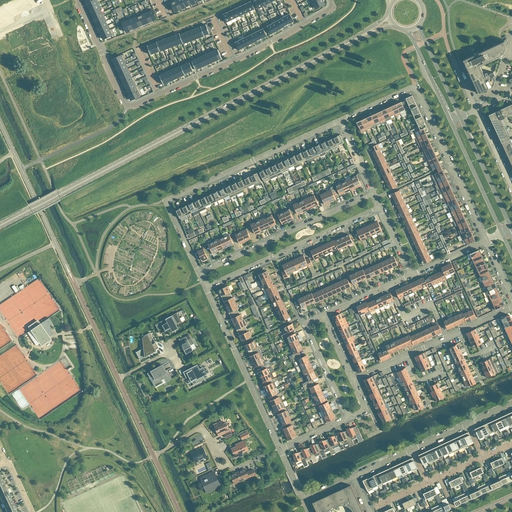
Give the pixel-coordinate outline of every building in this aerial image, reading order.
[(170,0),(175,12),(180,9),(175,0),(170,0)] [(175,0),(180,9),(185,7),(181,0),(175,0)] [(259,0),(256,0),(254,1),(258,9),(263,7),(259,0)] [(319,0),(311,4),(313,10),(324,4),(322,0),(319,0)] [(250,1),(246,4),(249,11),(254,9),(250,1)] [(97,4),(89,8),(91,12),(99,8),(97,4)] [(246,4),(241,6),(245,14),(249,11),(246,4)] [(241,6),(236,8),(240,16),(245,14),(241,6)] [(99,8),(91,12),(93,17),(101,13),(101,12),(99,8)] [(236,8),(232,10),(236,18),(240,16),(236,8)] [(152,9),(146,12),(147,13),(151,21),(156,19),(152,9)] [(232,10),(227,12),(231,20),(236,18),(232,10)] [(101,13),(93,17),(95,21),(103,17),(104,17),(105,17),(102,12),(101,12),(101,13)] [(227,12),(222,15),(226,22),(231,20),(227,12)] [(142,13),(137,16),(141,26),(146,23),(142,15),(142,13)] [(142,15),(146,23),(151,21),(147,13),(142,15)] [(289,14),(285,17),(289,24),(294,21),(289,14)] [(137,16),(132,18),(136,28),(141,26),(137,16)] [(103,17),(95,21),(96,23),(97,25),(105,21),(105,22),(106,22),(104,17),(103,17)] [(285,17),(280,19),(284,27),(289,24),(285,17)] [(126,18),(121,21),(126,32),(131,30),(127,20),(126,18)] [(127,20),(131,30),(136,28),(132,18),(127,20)] [(280,19),(276,22),(280,29),(284,27),(280,19)] [(97,25),(96,25),(98,30),(107,26),(105,22),(105,21),(97,25)] [(276,22),(271,24),(276,32),(280,29),(276,22)] [(201,26),(200,26),(204,36),(209,34),(206,24),(205,25),(201,27),(201,26)] [(271,24),(267,27),(271,34),(276,32),(271,24)] [(35,25),(7,37),(13,50),(41,39),(35,25)] [(107,26),(98,30),(100,34),(110,30),(108,25),(107,26)] [(110,30),(100,34),(103,39),(114,34),(111,29),(110,30)] [(263,29),(258,31),(262,39),(267,36),(263,29)] [(258,31),(253,33),(257,41),(262,39),(258,31)] [(179,34),(174,36),(177,44),(182,42),(179,33),(179,34)] [(179,33),(182,42),(183,44),(187,42),(184,33),(180,35),(179,33)] [(253,33),(249,36),(253,43),(257,41),(253,33)] [(174,36),(169,38),(172,46),(177,44),(174,36)] [(249,36),(244,38),(248,46),(253,43),(249,36)] [(80,62),(72,38),(63,41),(64,45),(59,47),(66,67),(80,62)] [(244,38),(240,40),(244,48),(248,46),(244,38)] [(240,40),(235,43),(239,50),(244,48),(240,40)] [(47,41),(31,48),(35,58),(38,56),(43,69),(37,72),(36,69),(22,74),(28,89),(61,76),(47,41)] [(493,87),(495,80),(493,76),(495,75),(493,72),(488,75),(487,72),(485,73),(486,76),(487,78),(484,79),(478,65),(480,64),(481,66),(501,56),(501,55),(503,54),(505,47),(503,42),(463,60),(478,94),(493,87)] [(147,45),(147,46),(150,55),(156,53),(152,44),(147,46),(147,45)] [(217,50),(212,52),(216,60),(221,58),(221,59),(217,50)] [(123,54),(112,59),(114,65),(124,60),(125,60),(123,54)] [(196,59),(191,61),(196,70),(200,68),(196,59)] [(124,60),(114,65),(116,69),(126,64),(124,60)] [(189,62),(185,64),(189,73),(193,71),(189,62)] [(126,64),(116,69),(118,73),(128,69),(126,64)] [(181,66),(177,68),(181,76),(184,75),(185,75),(181,66)] [(128,69),(118,73),(119,75),(120,75),(121,78),(129,74),(130,74),(131,73),(128,68),(128,69)] [(164,73),(159,76),(163,85),(164,85),(163,84),(168,82),(164,73)] [(129,74),(121,78),(123,82),(131,78),(130,74),(129,74)] [(131,78),(123,82),(125,86),(134,82),(135,82),(136,81),(134,77),(131,78)] [(134,82),(125,86),(127,91),(137,86),(136,86),(135,82),(134,82)] [(137,86),(127,91),(129,95),(140,90),(138,85),(136,86),(137,86)] [(129,95),(128,95),(131,100),(142,95),(140,90),(129,95)] [(415,102),(412,95),(405,98),(409,105),(415,102)] [(405,110),(401,102),(396,104),(401,114),(405,112),(404,110),(405,110)] [(401,114),(396,104),(391,106),(395,115),(395,117),(401,114)] [(395,115),(391,106),(386,109),(390,117),(395,115)] [(410,122),(415,119),(418,126),(425,123),(417,106),(410,109),(414,117),(409,119),(410,122)] [(509,106),(504,108),(502,109),(500,110),(497,112),(497,111),(489,115),(502,143),(510,139),(501,119),(504,118),(506,117),(508,116),(511,113),(511,112),(509,106)] [(390,117),(386,109),(381,111),(386,121),(391,119),(390,117)] [(386,121),(381,111),(376,113),(381,123),(386,121)] [(381,123),(376,113),(371,115),(376,126),(381,123)] [(376,126),(371,115),(366,118),(371,128),(376,126)] [(371,128),(366,118),(361,120),(366,130),(371,128)] [(366,130),(361,120),(356,122),(361,133),(362,132),(366,130)] [(426,133),(423,129),(420,130),(415,132),(415,133),(413,134),(415,138),(426,133)] [(428,138),(426,133),(415,138),(417,143),(419,142),(428,138)] [(344,143),(342,139),(343,138),(342,136),(341,136),(340,135),(336,137),(334,138),(334,137),(334,138),(338,146),(340,145),(341,144),(344,143)] [(338,146),(334,138),(330,140),(328,141),(328,140),(331,149),(332,150),(338,148),(337,146),(338,146)] [(417,143),(420,147),(421,147),(430,143),(428,138),(419,142),(417,143)] [(511,138),(510,139),(502,143),(504,148),(511,143),(511,138)] [(331,149),(328,140),(323,142),(324,143),(322,144),(322,143),(321,143),(325,151),(328,150),(331,149)] [(325,151),(321,143),(317,145),(317,146),(316,147),(315,146),(319,154),(322,153),(325,151)] [(432,147),(430,143),(421,147),(424,151),(432,147)] [(380,149),(378,144),(368,148),(369,151),(371,150),(372,152),(380,149)] [(319,154),(315,146),(311,148),(311,149),(310,149),(309,149),(314,159),(320,157),(319,154)] [(434,152),(432,147),(424,151),(422,152),(424,157),(434,152)] [(314,159),(309,149),(305,151),(303,152),(307,160),(308,162),(314,159)] [(382,153),(380,149),(372,152),(374,157),(382,153)] [(307,160),(303,152),(299,154),(297,155),(297,154),(297,155),(300,163),(303,162),(304,162),(303,161),(307,160)] [(436,157),(434,152),(424,157),(426,161),(436,157)] [(384,158),(382,153),(374,157),(376,162),(384,158)] [(300,163),(297,155),(292,157),(293,157),(291,158),(291,157),(290,158),(294,166),(295,168),(301,165),(300,163)] [(438,161),(436,157),(426,161),(428,166),(430,165),(438,161)] [(294,166),(290,158),(286,159),(286,160),(285,161),(284,160),(288,169),(291,167),(294,166)] [(387,163),(384,158),(376,162),(378,166),(387,163)] [(288,169),(284,160),(280,162),(280,163),(279,164),(278,163),(283,173),(289,170),(288,169)] [(441,167),(438,161),(430,165),(432,170),(436,168),(437,170),(441,168),(441,167)] [(283,173),(278,163),(274,165),(274,166),(272,167),(272,166),(276,176),(283,173)] [(389,167),(387,163),(378,166),(381,171),(389,167)] [(276,176),(272,166),(268,168),(268,169),(266,169),(270,179),(276,176)] [(391,172),(389,167),(381,171),(383,176),(391,172)] [(442,169),(441,168),(437,170),(438,172),(434,174),(436,179),(445,175),(444,174),(442,169)] [(270,179),(266,169),(261,171),(262,171),(259,172),(264,182),(270,179)] [(393,177),(391,172),(383,176),(385,180),(393,177)] [(261,181),(257,173),(252,175),(253,176),(251,176),(254,184),(257,183),(261,181)] [(361,185),(356,175),(351,178),(356,189),(359,187),(359,186),(361,185)] [(445,175),(436,179),(434,180),(436,185),(439,184),(447,180),(445,175)] [(254,184),(251,176),(246,178),(247,178),(245,179),(244,179),(248,187),(251,186),(254,184)] [(395,181),(393,177),(385,180),(387,185),(395,181)] [(356,189),(351,178),(346,180),(350,190),(352,189),(353,190),(356,189)] [(248,187),(244,179),(240,181),(239,182),(238,181),(238,182),(242,190),(245,189),(245,188),(248,187)] [(350,190),(346,180),(341,183),(346,193),(349,192),(348,191),(350,190)] [(449,185),(447,180),(439,184),(441,188),(449,185)] [(397,186),(395,181),(387,185),(389,190),(393,188),(397,186)] [(242,190),(238,182),(234,183),(234,184),(233,185),(232,184),(237,195),(243,192),(242,190)] [(346,193),(341,183),(335,185),(340,195),(342,194),(342,195),(346,193)] [(416,188),(415,186),(413,183),(408,185),(409,188),(408,189),(410,191),(413,190),(416,188)] [(237,195),(232,184),(228,186),(228,187),(226,188),(226,187),(229,195),(230,198),(237,195)] [(449,185),(441,188),(438,190),(440,194),(441,194),(443,193),(451,189),(449,185)] [(336,199),(334,196),(336,195),(333,186),(330,188),(331,190),(326,192),(330,203),(334,201),(334,200),(336,199)] [(229,195),(226,187),(222,189),(222,190),(220,191),(220,190),(219,190),(223,198),(226,197),(229,195)] [(453,194),(451,189),(443,193),(441,194),(443,199),(445,198),(453,194)] [(223,198),(219,190),(215,192),(216,193),(214,193),(213,193),(217,201),(220,200),(223,198)] [(402,195),(399,190),(391,194),(393,199),(402,195)] [(269,194),(272,200),(278,196),(276,191),(269,194)] [(320,202),(322,200),(324,205),(326,204),(327,204),(330,203),(326,192),(320,195),(318,191),(316,192),(317,196),(319,200),(320,202)] [(217,201),(213,193),(209,195),(208,196),(207,196),(211,204),(214,203),(217,201)] [(455,199),(453,194),(445,198),(447,202),(455,199)] [(315,197),(314,195),(308,198),(313,208),(317,206),(316,206),(318,205),(317,202),(315,197)] [(404,200),(402,195),(393,199),(396,203),(404,200)] [(211,204),(207,196),(203,198),(202,199),(201,198),(201,199),(205,207),(207,206),(208,206),(208,205),(211,204)] [(313,208),(308,198),(303,200),(308,210),(310,209),(313,208)] [(205,207),(201,199),(197,201),(195,202),(195,201),(198,210),(199,212),(206,209),(205,207)] [(455,199),(447,202),(445,203),(447,208),(449,207),(458,203),(455,199)] [(308,210),(303,200),(298,202),(303,213),(306,211),(308,210)] [(406,204),(404,200),(396,203),(398,208),(406,204)] [(198,210),(195,201),(191,203),(191,204),(189,205),(189,204),(188,204),(192,213),(195,211),(198,210)] [(303,213),(298,202),(293,205),(297,214),(299,214),(300,214),(303,213)] [(451,212),(460,208),(459,207),(458,203),(449,207),(447,208),(450,213),(451,212)] [(192,213),(188,204),(184,206),(185,207),(183,208),(183,207),(182,207),(188,219),(191,217),(189,214),(192,213)] [(408,209),(406,204),(398,208),(400,213),(408,209)] [(188,219),(182,207),(178,209),(178,210),(176,211),(178,215),(177,216),(178,218),(179,218),(181,222),(187,219),(188,219)] [(460,208),(451,212),(450,213),(452,217),(462,212),(460,208)] [(291,214),(289,209),(283,212),(288,222),(292,221),(291,220),(293,219),(291,214)] [(410,214),(408,209),(400,213),(402,217),(410,214)] [(275,216),(277,220),(279,219),(282,224),(284,223),(284,224),(288,222),(283,212),(275,216)] [(462,212),(452,217),(451,217),(453,222),(464,217),(462,212)] [(412,218),(410,214),(402,217),(404,222),(412,218)] [(276,224),(271,215),(266,217),(271,228),(274,226),(274,225),(276,224)] [(271,228),(266,217),(261,219),(265,229),(267,228),(268,229),(271,228)] [(466,222),(464,217),(453,222),(455,226),(458,225),(458,226),(466,222)] [(414,223),(412,218),(404,222),(406,227),(414,223)] [(265,229),(261,219),(256,222),(260,232),(264,231),(263,230),(265,229)] [(382,231),(377,221),(375,222),(375,221),(371,223),(376,234),(382,231)] [(260,232),(256,222),(250,224),(255,234),(257,233),(257,234),(260,232)] [(468,226),(466,222),(458,226),(460,230),(468,226)] [(376,234),(371,223),(369,224),(369,225),(367,226),(371,236),(376,234)] [(417,228),(414,223),(406,227),(408,231),(417,228)] [(371,236),(367,226),(365,227),(364,226),(362,228),(366,238),(371,236)] [(468,226),(460,230),(458,231),(460,236),(470,231),(468,226)] [(366,238),(362,228),(358,229),(358,230),(356,231),(361,241),(366,238)] [(419,232),(417,228),(408,231),(410,236),(419,232)] [(251,238),(246,229),(241,231),(245,242),(249,240),(249,239),(251,238)] [(245,242),(241,231),(235,234),(237,239),(239,244),(241,243),(242,244),(245,242)] [(473,236),(470,231),(460,236),(462,240),(464,239),(473,236)] [(421,237),(419,232),(410,236),(413,241),(421,237)] [(233,244),(229,234),(223,237),(228,247),(232,246),(231,245),(233,244)] [(353,243),(349,234),(344,237),(348,245),(353,243)] [(475,241),(473,236),(464,239),(466,244),(475,241)] [(228,247),(223,237),(218,239),(223,249),(225,248),(225,249),(228,247)] [(348,245),(344,237),(339,239),(343,247),(348,245)] [(423,242),(421,237),(413,241),(415,245),(423,242)] [(223,249),(218,239),(213,241),(218,252),(221,250),(223,249)] [(343,247),(339,239),(335,241),(338,250),(343,247)] [(338,250),(335,241),(334,240),(329,242),(333,251),(338,249),(338,250)] [(218,252),(213,241),(205,245),(206,247),(209,253),(211,252),(212,254),(214,253),(218,252)] [(333,251),(329,242),(325,244),(329,253),(333,251)] [(425,246),(423,242),(415,245),(417,250),(425,246)] [(329,253),(325,244),(320,246),(324,255),(329,253)] [(324,255),(320,246),(315,248),(319,257),(324,255)] [(427,251),(425,246),(417,250),(419,255),(427,251)] [(319,257),(315,248),(310,251),(314,259),(319,257)] [(207,256),(203,249),(197,251),(198,252),(195,254),(197,258),(200,256),(202,261),(204,260),(204,261),(207,259),(208,258),(207,256)] [(481,254),(479,250),(470,254),(472,259),(481,254)] [(429,255),(427,251),(419,255),(421,259),(429,255)] [(483,259),(481,254),(472,259),(474,263),(483,259)] [(307,265),(309,268),(313,266),(309,258),(305,260),(303,255),(301,256),(298,257),(303,267),(307,265)] [(432,260),(429,255),(421,259),(422,261),(421,262),(423,265),(426,263),(432,260)] [(398,265),(394,256),(389,259),(393,267),(398,265)] [(293,260),(297,270),(303,267),(298,257),(294,259),(295,259),(293,260)] [(393,267),(389,259),(385,261),(389,269),(393,267)] [(485,264),(483,259),(474,263),(476,268),(485,264)] [(287,262),(292,272),(297,270),(293,260),(291,261),(290,260),(287,262)] [(389,269),(385,261),(380,263),(384,271),(389,269)] [(287,275),(292,272),(287,262),(284,263),(284,264),(282,265),(285,270),(281,272),(284,279),(288,277),(287,275)] [(384,271),(380,263),(376,265),(380,273),(384,271)] [(454,271),(451,263),(446,266),(450,274),(454,271)] [(488,268),(485,264),(476,268),(478,273),(488,268)] [(380,273),(376,265),(372,267),(376,275),(380,273)] [(446,278),(451,276),(450,274),(446,266),(441,268),(446,278)] [(376,275),(372,267),(367,269),(371,277),(376,275)] [(446,278),(441,268),(442,271),(438,273),(442,281),(446,279),(446,278)] [(490,273),(488,268),(478,273),(481,277),(490,273)] [(371,277),(367,269),(363,271),(363,269),(362,270),(367,279),(371,277)] [(367,279),(362,270),(358,272),(362,280),(366,278),(367,279)] [(269,276),(267,271),(263,273),(262,272),(259,274),(258,275),(255,276),(257,281),(263,278),(269,276)] [(362,280),(358,272),(354,274),(358,282),(362,280)] [(442,281),(438,273),(433,275),(437,283),(442,281)] [(492,278),(490,273),(481,277),(483,282),(492,278)] [(358,282),(354,274),(349,276),(353,284),(358,282)] [(437,283),(433,275),(429,277),(432,285),(437,283)] [(261,285),(263,285),(271,281),(269,276),(263,278),(257,281),(257,282),(258,281),(261,285)] [(432,285),(429,277),(424,279),(423,277),(423,278),(428,288),(432,285)] [(351,287),(347,278),(342,280),(346,289),(351,287)] [(428,288),(423,278),(419,280),(422,288),(427,286),(428,288)] [(494,282),(492,278),(483,282),(485,286),(494,282)] [(346,289),(342,280),(338,282),(342,291),(346,289)] [(422,288),(419,280),(414,282),(418,290),(422,288)] [(273,285),(271,281),(263,285),(263,286),(265,289),(273,285)] [(342,291),(338,282),(334,284),(337,293),(342,291)] [(418,290),(414,282),(409,284),(413,292),(418,290)] [(496,287),(494,282),(485,286),(487,291),(496,287)] [(277,289),(274,284),(273,285),(265,289),(266,289),(268,293),(277,289)] [(337,293),(334,284),(329,286),(333,295),(337,293)] [(413,292),(409,284),(405,286),(408,294),(413,292)] [(231,295),(229,292),(231,292),(228,286),(226,287),(226,286),(223,287),(223,288),(218,290),(218,291),(219,294),(220,294),(222,299),(231,295)] [(333,295),(329,286),(325,288),(329,297),(333,295)] [(408,294),(405,286),(400,288),(404,296),(408,294)] [(498,292),(496,287),(487,291),(489,296),(498,292)] [(329,297),(325,288),(320,290),(324,299),(329,297)] [(404,296),(400,288),(395,290),(399,299),(404,296)] [(279,294),(277,289),(268,293),(270,298),(279,294)] [(324,299),(320,290),(316,292),(320,301),(324,299)] [(320,301),(316,292),(312,294),(311,293),(316,303),(320,301)] [(498,292),(489,296),(487,297),(489,302),(491,300),(500,296),(498,292)] [(316,303),(311,293),(307,295),(311,304),(315,302),(315,303),(316,303)] [(393,301),(390,293),(385,295),(389,303),(393,301)] [(281,299),(279,294),(270,298),(272,303),(281,299)] [(236,303),(233,297),(232,298),(231,295),(222,299),(224,304),(225,308),(236,303)] [(311,304),(307,295),(302,297),(306,306),(311,304)] [(389,303),(385,295),(380,297),(384,306),(389,303)] [(502,301),(500,296),(491,300),(493,305),(502,301)] [(14,297),(0,305),(0,309),(1,311),(1,310),(9,323),(9,325),(14,333),(15,333),(28,326),(23,327),(29,323),(28,322),(24,315),(24,310),(21,310),(20,306),(20,305),(16,306),(14,297)] [(306,306),(302,297),(298,299),(302,308),(306,306)] [(384,306),(380,297),(376,299),(379,308),(384,306)] [(283,303),(281,299),(272,303),(274,307),(283,303)] [(379,308),(376,299),(371,302),(375,310),(379,308)] [(505,306),(502,301),(493,305),(495,310),(505,306)] [(370,312),(366,302),(361,305),(365,313),(369,311),(370,312)] [(375,310),(371,302),(367,304),(366,302),(370,312),(375,310)] [(238,312),(237,309),(238,309),(236,303),(225,308),(227,311),(228,311),(230,316),(238,312)] [(285,308),(283,303),(274,307),(277,312),(285,308)] [(365,313),(361,305),(356,307),(360,315),(365,313)] [(287,312),(285,308),(277,312),(279,316),(287,312)] [(176,325),(187,320),(182,310),(160,321),(165,331),(171,328),(172,332),(178,329),(176,325)] [(476,318),(472,310),(467,312),(471,320),(476,318)] [(243,320),(241,314),(240,315),(238,312),(230,316),(232,321),(231,321),(233,325),(243,320)] [(290,318),(287,312),(279,316),(281,322),(290,318)] [(471,320),(467,312),(463,314),(462,313),(466,322),(471,320)] [(342,318),(340,313),(333,317),(335,322),(342,318)] [(466,322),(462,313),(457,315),(461,323),(465,321),(466,323),(466,322)] [(461,323),(457,315),(453,317),(457,325),(461,323)] [(511,320),(509,315),(498,320),(500,325),(511,320)] [(337,326),(347,322),(345,317),(342,318),(335,322),(337,326)] [(457,325),(453,317),(448,319),(452,328),(457,325)] [(47,338),(53,334),(50,325),(53,323),(49,318),(40,324),(38,320),(28,327),(41,346),(49,341),(47,338)] [(452,328),(448,319),(443,322),(447,330),(452,328)] [(246,329),(245,326),(246,325),(243,320),(233,325),(235,328),(238,333),(246,329)] [(511,325),(511,321),(511,320),(500,325),(503,329),(511,325)] [(349,326),(347,322),(337,326),(339,331),(346,328),(349,327),(349,326)] [(282,339),(286,337),(290,335),(289,332),(295,329),(292,324),(286,326),(286,325),(281,328),(284,334),(281,336),(282,339)] [(442,332),(438,324),(433,326),(437,334),(442,332)] [(511,330),(511,325),(503,329),(505,334),(511,330)] [(437,334),(433,326),(428,328),(432,337),(437,334)] [(349,332),(351,331),(349,327),(346,328),(339,331),(341,336),(349,332)] [(432,337),(428,328),(424,331),(428,339),(432,337)] [(468,338),(477,334),(480,333),(477,328),(466,333),(468,338)] [(251,337),(249,331),(248,332),(246,329),(238,333),(240,337),(239,338),(241,341),(242,341),(251,337)] [(343,340),(353,336),(351,331),(349,332),(341,336),(343,340)] [(428,339),(424,331),(419,333),(423,341),(428,339)] [(144,349),(137,353),(140,359),(139,359),(140,360),(147,356),(146,355),(158,348),(155,343),(152,344),(150,340),(153,338),(150,333),(143,336),(144,337),(142,338),(143,342),(145,342),(148,347),(146,348),(146,347),(143,348),(144,349)] [(286,337),(289,343),(297,339),(295,333),(290,335),(286,337)] [(423,341),(419,333),(414,335),(418,343),(423,341)] [(480,339),(477,334),(468,338),(471,343),(480,339)] [(179,340),(183,348),(182,348),(185,354),(193,350),(190,345),(194,344),(189,335),(179,340)] [(414,345),(409,335),(404,337),(408,345),(413,343),(413,345),(414,345)] [(418,343),(414,335),(410,337),(409,335),(414,345),(418,343)] [(355,340),(353,336),(343,340),(346,345),(353,341),(355,340)] [(408,345),(404,337),(400,339),(403,348),(408,345)] [(300,344),(297,339),(289,343),(291,348),(300,344)] [(403,348),(400,339),(395,342),(399,350),(403,348)] [(482,343),(480,339),(471,343),(473,348),(476,346),(482,343)] [(255,340),(254,340),(249,342),(250,343),(244,346),(247,351),(251,349),(253,352),(254,352),(258,350),(259,349),(262,348),(263,347),(262,344),(259,346),(257,343),(256,344),(254,340),(255,340)] [(399,350),(395,342),(390,344),(394,352),(399,350)] [(457,343),(454,346),(447,349),(449,354),(451,353),(460,349),(457,343)] [(297,352),(303,350),(300,344),(291,348),(294,354),(289,356),(290,359),(298,355),(297,352)] [(391,357),(390,354),(394,352),(390,344),(386,346),(391,357)] [(391,357),(386,346),(385,346),(387,349),(382,351),(386,359),(391,357)] [(254,352),(253,352),(254,354),(249,356),(252,362),(261,358),(263,357),(259,349),(258,350),(254,352)] [(460,349),(451,353),(449,354),(451,359),(462,354),(460,349)] [(386,359),(382,351),(378,353),(381,362),(386,359)] [(417,362),(428,357),(425,352),(414,357),(417,362)] [(464,358),(462,354),(451,359),(453,363),(464,358)] [(300,358),(298,355),(290,359),(292,362),(296,360),(298,366),(309,361),(306,355),(300,358)] [(263,357),(261,358),(252,362),(254,368),(260,365),(261,367),(262,367),(266,365),(263,357)] [(419,366),(430,361),(428,357),(417,362),(419,366)] [(466,363),(464,358),(453,363),(455,368),(457,367),(466,363)] [(482,368),(493,363),(491,358),(483,362),(480,362),(482,368)] [(311,366),(309,361),(298,366),(301,371),(303,370),(311,366)] [(432,366),(430,361),(419,366),(421,372),(424,370),(432,366)] [(269,367),(272,366),(270,363),(266,365),(262,367),(261,367),(262,370),(258,372),(260,378),(269,374),(271,373),(269,367)] [(468,368),(466,363),(457,367),(459,372),(468,368)] [(496,368),(493,363),(482,368),(484,373),(493,369),(496,368)] [(366,370),(363,365),(356,368),(358,373),(366,370)] [(314,372),(311,366),(303,370),(305,376),(314,372)] [(171,379),(166,370),(161,373),(158,367),(147,373),(152,381),(153,381),(156,386),(163,383),(161,380),(164,378),(166,382),(171,379)] [(187,372),(192,382),(195,380),(197,383),(204,379),(203,376),(206,374),(203,367),(199,369),(198,367),(193,369),(192,367),(191,368),(191,370),(187,372)] [(408,373),(405,367),(402,370),(397,372),(399,377),(408,373)] [(471,372),(468,368),(459,372),(462,377),(471,372)] [(495,375),(495,374),(498,372),(496,368),(493,369),(484,373),(487,378),(492,375),(495,375)] [(314,372),(305,376),(303,377),(306,382),(302,384),(303,387),(311,383),(310,380),(317,377),(314,372)] [(473,377),(471,372),(462,377),(464,381),(473,377)] [(271,373),(269,374),(260,378),(263,383),(268,381),(270,384),(274,382),(278,380),(277,377),(274,378),(271,373)] [(410,378),(408,373),(399,377),(401,382),(410,378)] [(365,385),(376,381),(373,376),(363,381),(365,385)] [(476,384),(473,377),(464,381),(466,386),(467,386),(468,387),(470,385),(476,384)] [(412,382),(410,378),(401,382),(403,386),(412,382)] [(367,390),(378,385),(376,381),(365,385),(367,390)] [(276,387),(274,382),(270,384),(263,387),(266,392),(275,388),(276,387)] [(414,387),(412,382),(403,386),(405,391),(414,387)] [(321,389),(318,384),(312,386),(311,383),(303,387),(304,390),(307,389),(308,389),(310,394),(312,393),(321,389)] [(439,388),(437,383),(432,385),(428,386),(431,392),(439,388)] [(369,395),(380,390),(378,385),(367,390),(369,395)] [(417,392),(414,387),(405,391),(408,395),(408,396),(417,392)] [(277,394),(275,388),(266,392),(268,398),(274,395),(277,394)] [(442,392),(439,388),(431,392),(433,397),(442,392)] [(323,395),(321,389),(312,393),(314,399),(323,395)] [(371,399),(382,395),(380,390),(369,395),(371,399)] [(283,401),(280,396),(283,395),(282,392),(277,394),(274,395),(275,398),(270,401),(272,406),(283,402),(283,401)] [(419,396),(417,392),(408,396),(408,395),(405,397),(408,401),(410,400),(419,396)] [(444,397),(442,392),(433,397),(435,401),(440,399),(443,399),(443,398),(444,397)] [(326,400),(323,395),(314,399),(313,400),(315,405),(326,400)] [(373,404),(384,399),(382,395),(371,399),(373,404)] [(421,401),(419,396),(410,400),(412,405),(421,401)] [(386,404),(384,399),(373,404),(376,409),(385,405),(386,404)] [(424,408),(421,401),(412,405),(414,410),(415,410),(416,411),(419,409),(418,409),(424,408)] [(285,407),(283,402),(272,406),(275,412),(280,409),(282,412),(288,410),(290,409),(288,406),(285,407)] [(330,407),(328,402),(317,407),(320,412),(319,412),(320,412),(321,411),(330,407)] [(387,409),(385,405),(376,409),(378,413),(387,409)] [(333,413),(330,407),(321,411),(324,417),(322,417),(322,418),(333,413)] [(380,418),(391,413),(389,408),(387,409),(378,413),(380,418)] [(290,415),(288,410),(282,412),(277,414),(280,420),(289,416),(290,415)] [(336,419),(333,413),(322,418),(325,423),(331,420),(332,421),(336,419)] [(393,418),(391,413),(380,418),(382,423),(387,420),(388,421),(390,420),(390,419),(393,418)] [(509,425),(504,415),(499,418),(504,427),(509,425)] [(291,422),(289,416),(280,420),(282,426),(287,424),(291,422)] [(504,427),(499,418),(494,420),(499,430),(504,427)] [(294,430),(291,425),(296,423),(295,420),(291,422),(287,424),(288,426),(283,429),(285,435),(296,430),(294,430)] [(499,430),(494,420),(489,422),(494,432),(499,430)] [(232,435),(226,423),(223,424),(222,421),(214,425),(219,436),(224,433),(226,438),(232,435)] [(494,432),(489,422),(485,424),(489,434),(494,432)] [(489,434),(485,424),(480,427),(484,436),(489,434)] [(358,442),(363,440),(357,427),(357,426),(353,428),(352,427),(346,428),(347,431),(347,430),(352,440),(357,438),(358,442)] [(484,436),(480,427),(474,429),(479,439),(484,436)] [(292,439),(298,435),(296,430),(285,435),(288,441),(292,439)] [(349,446),(349,447),(354,444),(352,440),(347,430),(347,431),(344,432),(343,431),(337,433),(338,435),(343,444),(348,442),(349,446)] [(473,442),(468,432),(463,434),(468,446),(468,444),(473,442)] [(468,446),(463,434),(458,437),(463,448),(468,446)] [(340,450),(340,451),(345,449),(345,448),(343,444),(338,435),(334,436),(328,437),(329,439),(334,449),(338,446),(340,450)] [(200,437),(192,441),(196,449),(204,446),(200,437)] [(463,448),(458,437),(453,439),(458,450),(463,448)] [(331,455),(336,453),(336,452),(334,449),(329,439),(325,441),(325,440),(319,441),(320,443),(325,453),(329,451),(331,454),(331,455)] [(458,450),(453,439),(448,441),(453,452),(458,450)] [(248,450),(244,441),(235,445),(236,446),(231,449),(235,456),(235,458),(239,456),(239,457),(243,455),(242,453),(248,450)] [(453,452),(448,441),(443,443),(448,455),(453,452)] [(322,459),(327,457),(325,453),(320,443),(316,445),(316,444),(310,445),(311,447),(315,457),(316,457),(320,455),(322,459)] [(448,455),(443,443),(438,446),(443,455),(447,453),(448,455)] [(443,455),(438,446),(433,448),(439,459),(438,458),(443,455)] [(313,463),(318,461),(317,461),(316,457),(315,457),(311,447),(307,449),(307,448),(301,449),(302,451),(306,461),(307,461),(311,459),(313,463)] [(207,457),(203,448),(191,453),(195,462),(199,461),(200,462),(204,460),(204,458),(207,457)] [(439,459),(433,448),(429,450),(434,462),(439,459)] [(434,462),(429,450),(424,452),(429,464),(434,462)] [(304,467),(309,465),(308,465),(307,461),(306,461),(302,451),(298,453),(298,452),(292,453),(295,460),(292,462),(294,467),(298,465),(302,463),(304,467)] [(429,464),(424,452),(418,455),(423,465),(428,462),(429,464)] [(418,469),(412,458),(407,460),(412,471),(418,469)] [(504,463),(501,458),(490,463),(493,469),(504,463)] [(412,471),(407,460),(402,462),(407,472),(411,470),(412,471)] [(407,472),(402,462),(397,465),(402,476),(407,474),(407,472)] [(402,476),(397,465),(392,467),(397,477),(401,474),(402,476)] [(397,477),(392,467),(387,469),(392,479),(397,477)] [(483,473),(481,467),(469,472),(472,478),(483,473)] [(256,476),(253,469),(246,473),(245,469),(231,475),(235,484),(249,478),(249,479),(256,476)] [(392,479),(387,469),(382,471),(387,481),(392,479)] [(387,481),(382,471),(378,474),(382,483),(387,481)] [(219,486),(217,482),(218,482),(217,479),(216,479),(214,475),(212,476),(211,473),(201,477),(204,483),(203,484),(205,488),(206,487),(208,491),(219,486)] [(382,483),(378,474),(373,476),(377,486),(382,483)] [(508,482),(504,475),(499,478),(500,480),(495,482),(497,487),(506,483),(508,482)] [(377,486),(373,476),(368,478),(373,489),(372,488),(377,486)] [(463,482),(460,477),(449,482),(452,488),(463,482)] [(373,489),(368,478),(362,481),(368,492),(373,489)] [(497,487),(495,482),(491,485),(489,482),(484,484),(487,492),(496,487),(497,487)] [(487,492),(484,484),(478,487),(479,490),(474,492),(477,496),(486,492),(487,492)] [(362,511),(350,485),(312,503),(316,511),(362,511)] [(437,494),(434,488),(423,494),(426,500),(437,494)] [(1,498),(9,494),(7,489),(0,492),(0,496),(1,498)] [(477,496),(474,492),(470,494),(469,491),(463,494),(466,501),(476,497),(477,496)] [(11,499),(9,494),(1,498),(0,497),(0,500),(1,504),(3,503),(11,499)] [(466,501),(463,494),(457,497),(458,499),(454,502),(456,506),(466,501)] [(416,504),(413,498),(402,503),(405,509),(416,504)] [(14,504),(11,499),(3,503),(5,508),(14,504)] [(439,511),(442,511),(451,508),(448,501),(437,506),(439,511)]
